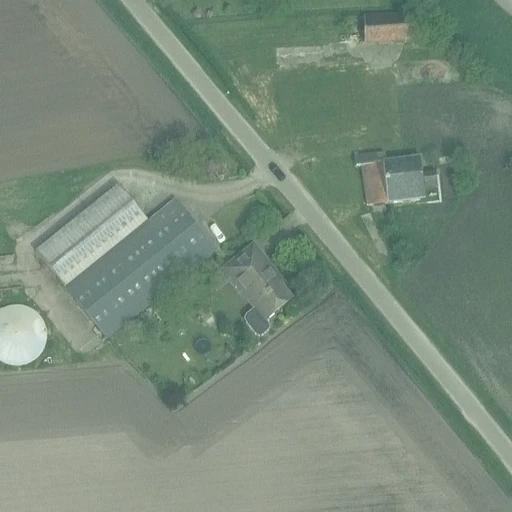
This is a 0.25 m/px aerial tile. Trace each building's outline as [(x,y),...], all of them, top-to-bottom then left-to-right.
[(420,14),(363,17),(364,45),(422,43),(420,14)] [(361,66),(277,75),(284,141),(368,132),(361,66)] [(385,162),(384,153),(354,158),(356,168),(363,167),(368,208),(425,201),(423,190),(438,188),(436,174),(422,175),(420,159),(385,162)] [(217,251),(200,232),(176,202),(149,224),(119,187),(36,255),(106,341),(217,251)] [(254,247),(228,268),(236,279),(232,282),(255,310),(243,320),(258,340),(271,330),(265,323),(292,301),(275,281),(279,279),(254,247)] [(0,366),(4,369),(9,371),(15,372),(20,372),(26,371),(31,369),(36,366),(41,362),(44,357),(47,352),(48,347),(49,341),(48,335),(47,330),(44,325),(41,320),(36,316),(31,313),(26,311),(20,310),(15,310),(9,311),(4,313),(0,315),(0,366)]
